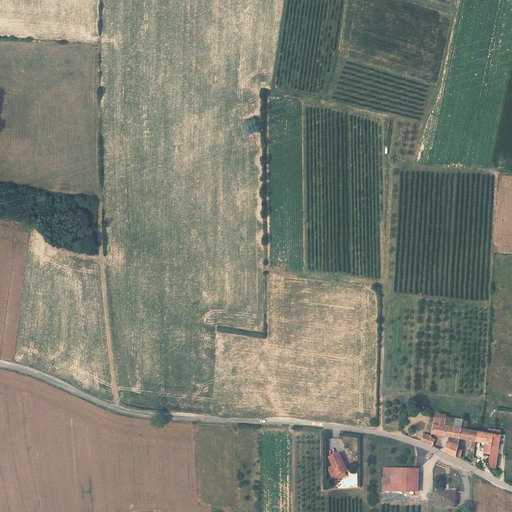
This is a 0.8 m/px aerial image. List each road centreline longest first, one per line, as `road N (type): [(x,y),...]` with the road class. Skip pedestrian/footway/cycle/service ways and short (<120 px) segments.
road 1 (residential): [(0,362),(142,414),(398,437),(511,487)]
road 2 (track): [(117,408),(98,179)]
